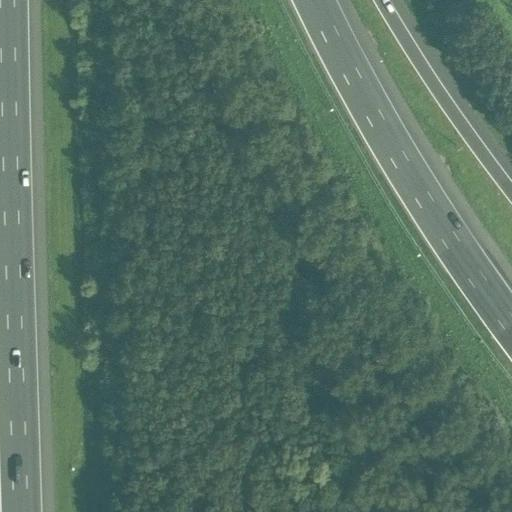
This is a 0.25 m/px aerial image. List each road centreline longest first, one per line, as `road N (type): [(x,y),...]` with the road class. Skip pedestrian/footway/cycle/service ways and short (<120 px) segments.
road 1 (motorway): [(21,511),(7,0)]
road 2 (motorway): [(511,324),(419,187),(318,0)]
road 3 (motorway): [(511,192),(381,0)]
